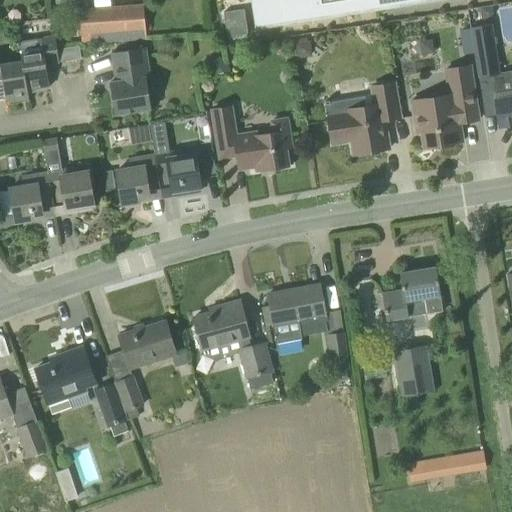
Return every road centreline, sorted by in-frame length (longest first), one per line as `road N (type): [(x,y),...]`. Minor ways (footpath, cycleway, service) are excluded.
road 1 (residential): [(14,306),(295,224),(511,195)]
road 2 (unknown): [(480,201),(511,361)]
